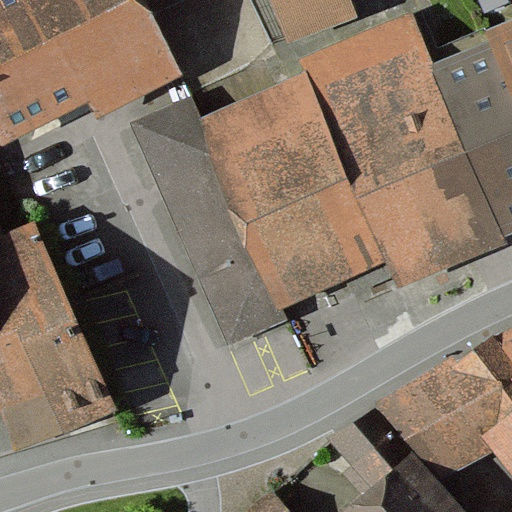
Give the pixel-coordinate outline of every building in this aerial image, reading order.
[(154,0),(0,0),(0,125),(8,142),(96,100),(107,124),(195,82),(154,0)] [(282,0),(300,47),(373,20),(364,0),(282,0)] [(314,64),(319,77),(397,268),(407,291),(511,248),(511,240),(442,54),(426,19),(314,64)] [(511,27),(442,54),(511,240),(511,27)] [(319,77),(213,122),(293,312),(397,268),(319,77)] [(0,400),(11,397),(28,445),(118,413),(49,221),(22,231),(0,170),(0,400)] [(511,427),(511,340),(389,403),(454,482),(508,456),(496,440),(511,427)] [(458,511),(381,417),(346,445),(390,500),(374,511),(458,511)] [(511,427),(496,440),(508,456),(511,460),(511,427)] [(303,511),(279,479),(234,511),(303,511)]
